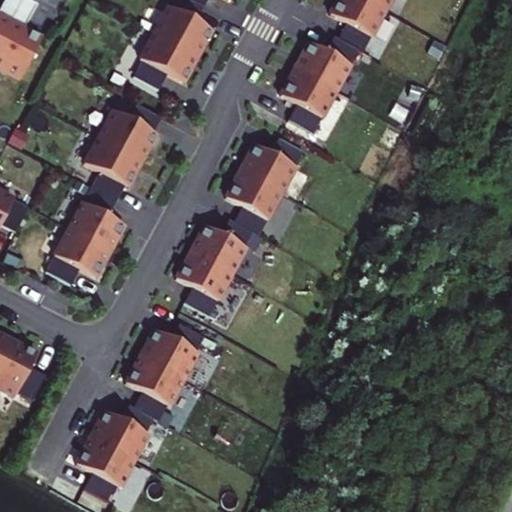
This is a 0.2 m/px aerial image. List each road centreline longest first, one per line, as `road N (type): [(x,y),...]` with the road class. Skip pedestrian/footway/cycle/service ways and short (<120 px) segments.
road 1 (residential): [(276,0),(229,83),(214,144),(113,329),(81,336),(0,296)]
road 2 (unknown): [(104,336),(42,460)]
